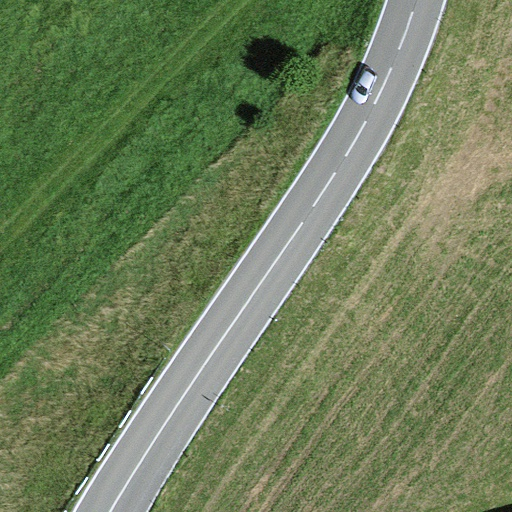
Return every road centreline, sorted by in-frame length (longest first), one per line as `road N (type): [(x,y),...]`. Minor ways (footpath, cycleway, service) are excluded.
road 1 (tertiary): [(416,0),(370,110),(104,511)]
road 2 (unknown): [(0,260),(236,0)]
